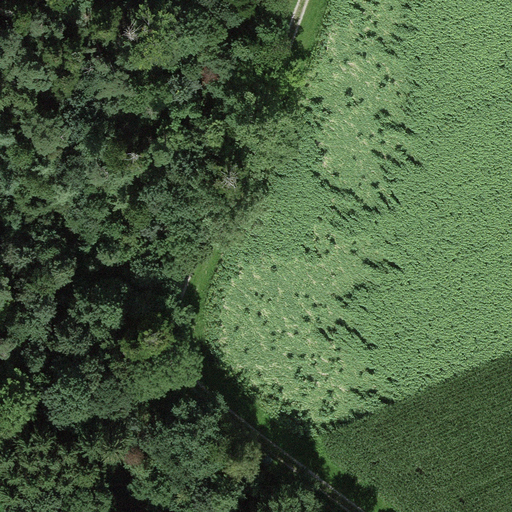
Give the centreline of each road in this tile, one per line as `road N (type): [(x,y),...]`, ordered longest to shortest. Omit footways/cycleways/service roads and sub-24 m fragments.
road 1 (track): [(304,0),(193,260),(177,340),(214,401),(362,511)]
road 2 (track): [(0,336),(177,340)]
